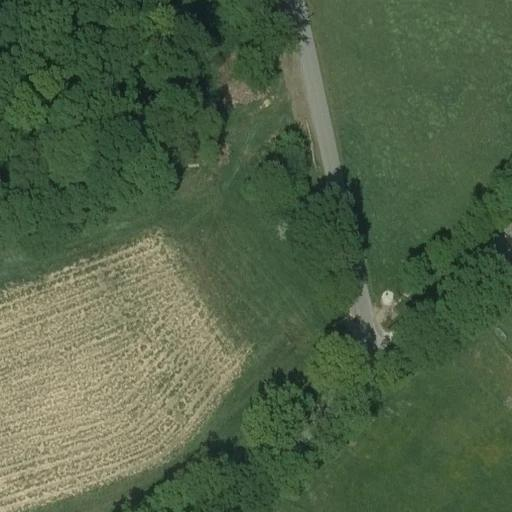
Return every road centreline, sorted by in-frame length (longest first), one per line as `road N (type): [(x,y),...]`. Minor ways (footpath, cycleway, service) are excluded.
road 1 (unclassified): [(226,511),(511,244)]
road 2 (track): [(129,0),(0,39)]
